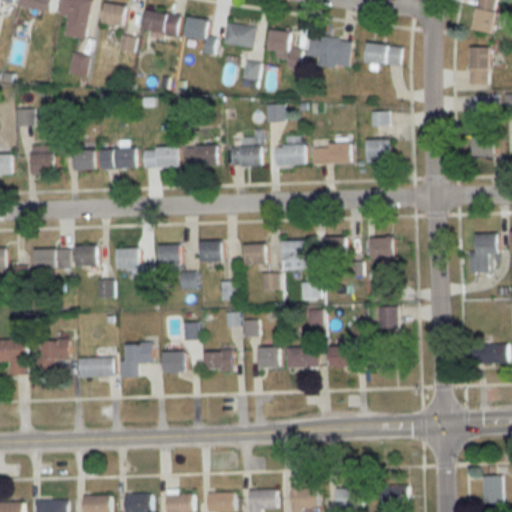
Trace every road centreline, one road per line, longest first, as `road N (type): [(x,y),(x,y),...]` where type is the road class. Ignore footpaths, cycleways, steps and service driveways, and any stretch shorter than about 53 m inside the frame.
road 1 (residential): [(0,212),(511,199)]
road 2 (tertiary): [(0,440),(440,428)]
road 3 (residential): [(440,428),(429,94),(439,0)]
road 4 (residential): [(316,0),(436,15)]
